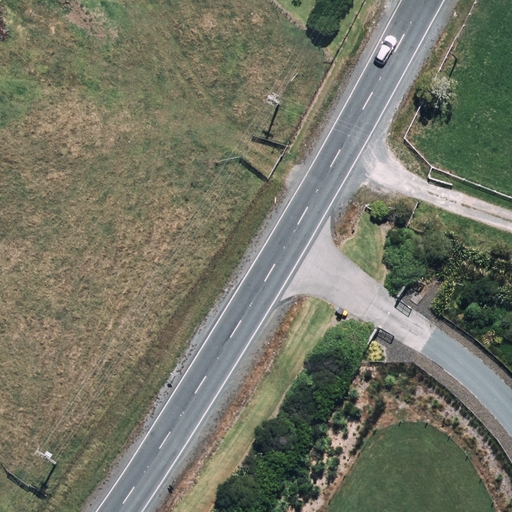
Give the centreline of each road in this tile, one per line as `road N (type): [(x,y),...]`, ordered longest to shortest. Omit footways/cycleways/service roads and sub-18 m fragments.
road 1 (secondary): [(118,511),(265,281),(425,0)]
road 2 (unknown): [(295,229),(431,327),(494,392),(511,429)]
